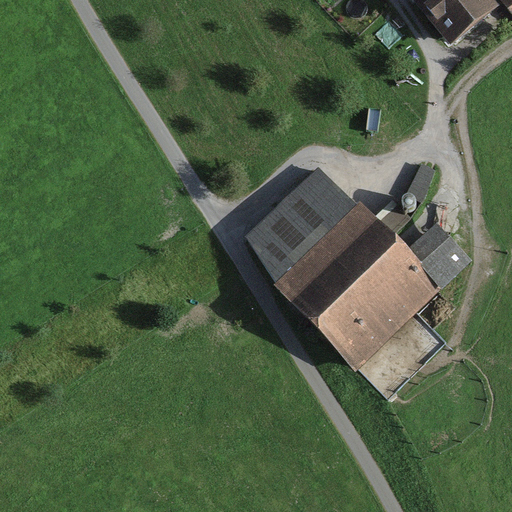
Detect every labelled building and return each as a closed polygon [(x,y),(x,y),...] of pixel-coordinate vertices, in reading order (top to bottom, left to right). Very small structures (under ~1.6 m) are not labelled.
[(476,3),(473,0),(406,0),(443,49),(486,17),(476,3)] [(511,0),(473,0),(476,3),(480,0),(498,0),(511,17),(511,0)] [(401,255),(317,158),(233,230),(348,362),(462,264),(431,228),(401,255)] [(425,200),(436,169),(422,163),(411,195),(425,200)] [(376,220),(393,236),(410,217),(393,201),(376,220)]
